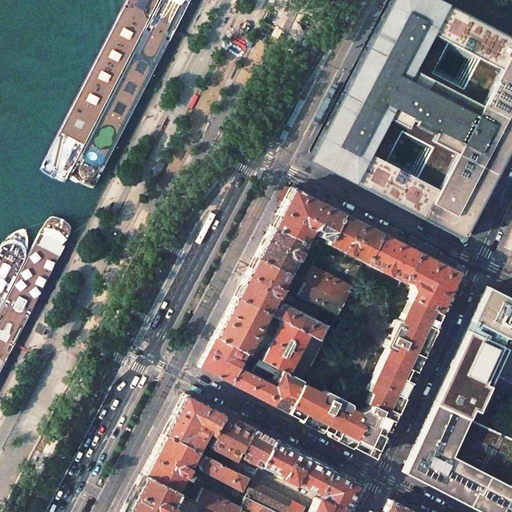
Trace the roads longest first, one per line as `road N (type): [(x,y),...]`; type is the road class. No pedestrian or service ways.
road 1 (residential): [(148,357),(376,475)]
road 2 (tertiary): [(479,265),(254,151)]
road 3 (residential): [(376,475),(479,265)]
road 4 (primary): [(254,151),(148,357)]
road 5 (primary): [(148,357),(59,511)]
road 6 (primary): [(344,0),(254,151)]
